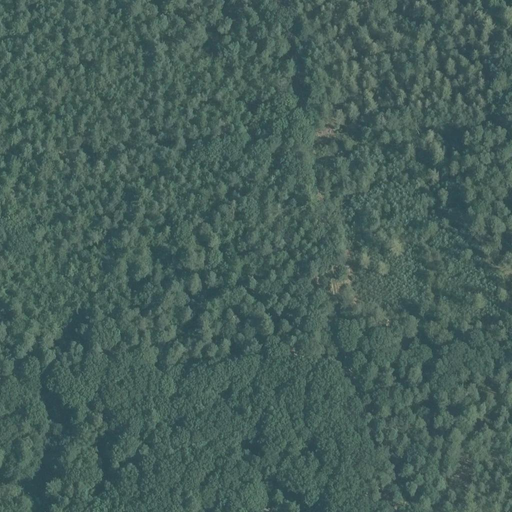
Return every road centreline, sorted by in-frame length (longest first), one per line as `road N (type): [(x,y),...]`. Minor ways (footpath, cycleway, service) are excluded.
road 1 (track): [(358,511),(344,362),(282,0)]
road 2 (track): [(344,362),(0,390)]
road 3 (track): [(344,362),(511,349)]
